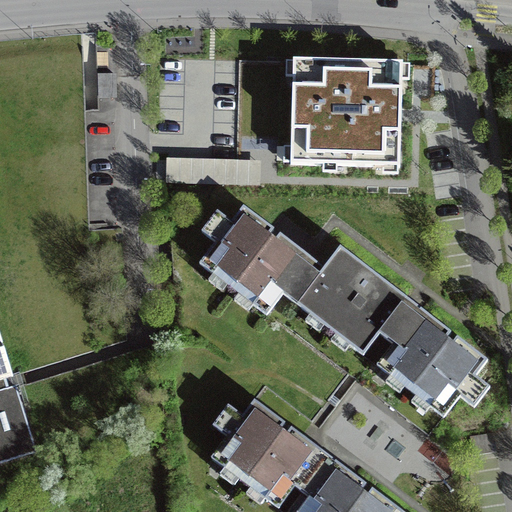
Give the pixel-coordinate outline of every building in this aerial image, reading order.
[(423,59),(294,51),(288,174),(419,183),(423,59)] [(296,306),(322,270),(256,224),(219,274),(273,312),(283,297),(296,306)] [(381,366),(421,310),(336,250),(322,270),(296,306),(381,366)] [(421,310),(381,366),(457,420),(470,402),(480,409),(493,391),(482,382),(496,363),(421,310)] [(0,456),(21,450),(0,380),(0,456)] [(291,511),(330,459),(265,412),(225,468),(285,511),(291,511)] [(400,511),(345,474),(318,511),(400,511)]
